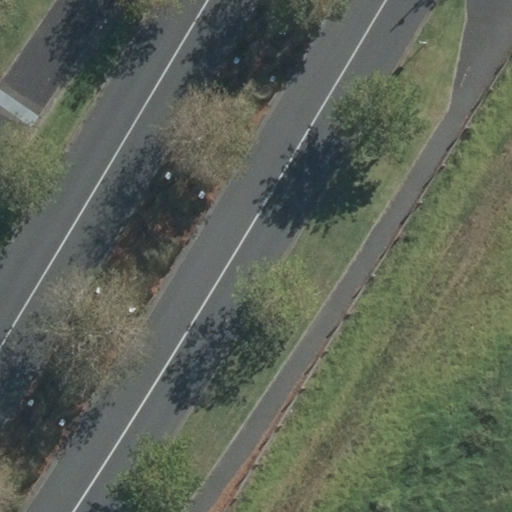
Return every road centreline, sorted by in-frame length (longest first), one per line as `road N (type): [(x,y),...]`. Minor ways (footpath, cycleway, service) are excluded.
road 1 (tertiary): [(389,0),(74,511)]
road 2 (tertiary): [(0,355),(215,0)]
